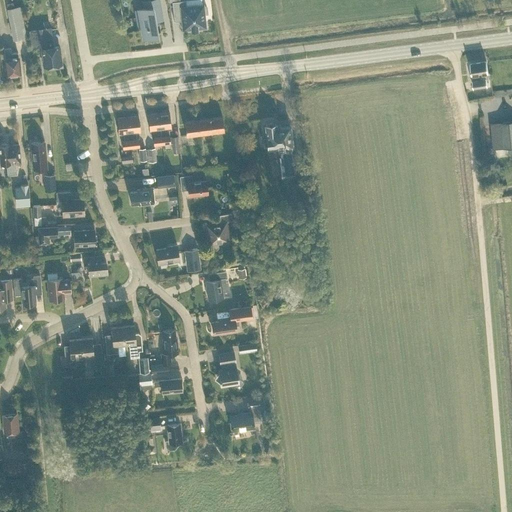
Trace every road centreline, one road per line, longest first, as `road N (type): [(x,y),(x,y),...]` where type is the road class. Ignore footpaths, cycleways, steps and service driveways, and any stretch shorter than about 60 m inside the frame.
road 1 (primary): [(287,65),(511,38)]
road 2 (primary): [(287,65),(149,77),(91,94)]
road 3 (primary): [(91,94),(177,88),(287,65)]
road 4 (residential): [(203,428),(188,324),(137,276)]
road 5 (residential): [(117,231),(99,193),(91,94)]
